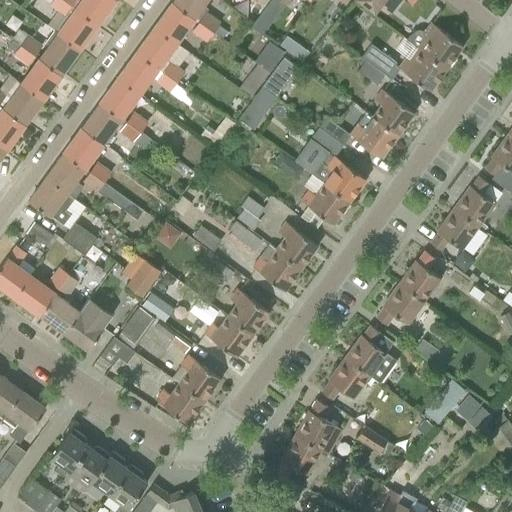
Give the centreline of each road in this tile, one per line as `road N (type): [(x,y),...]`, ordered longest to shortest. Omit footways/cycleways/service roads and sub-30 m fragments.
road 1 (residential): [(225,442),(511,48)]
road 2 (residential): [(225,442),(197,460),(158,451),(0,334)]
road 3 (residential): [(0,209),(150,0)]
